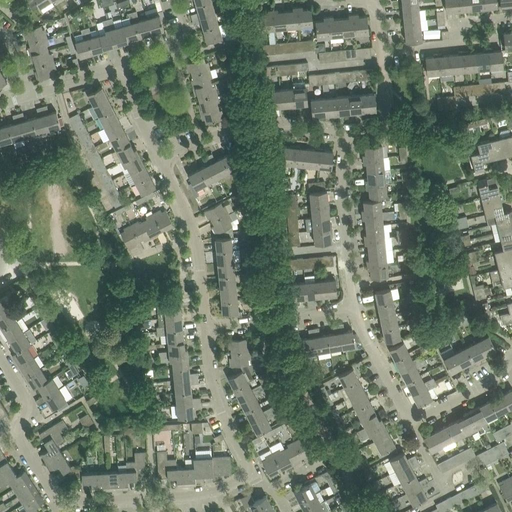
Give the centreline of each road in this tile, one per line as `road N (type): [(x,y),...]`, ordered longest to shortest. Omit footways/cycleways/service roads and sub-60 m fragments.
road 1 (residential): [(159,160),(200,137),(254,124),(346,133)]
road 2 (residential): [(18,424),(18,438),(54,497),(155,497)]
road 3 (residential): [(354,309),(341,183),(346,133)]
road 4 (residential): [(205,324),(195,236),(159,160)]
road 5 (residential): [(245,472),(210,377),(205,324)]
road 6 (residential): [(205,324),(354,309)]
road 7 (residential): [(382,51),(454,43),(469,22),(511,17)]
road 8 (residential): [(408,422),(354,309)]
road 9 (residential): [(511,358),(492,381),(408,422)]
